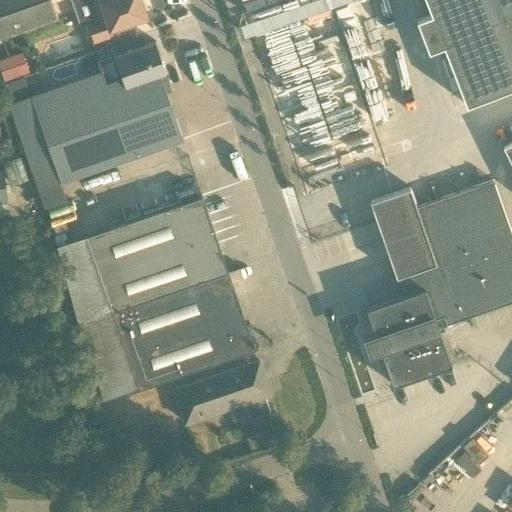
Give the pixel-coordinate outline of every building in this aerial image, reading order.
[(0,0),(0,38),(58,19),(50,0),(0,0)] [(141,0),(92,0),(100,19),(87,23),(97,51),(136,38),(131,23),(147,17),(141,0)] [(225,28),(334,0),(239,0),(243,12),(222,17),(225,28)] [(511,0),(426,0),(431,14),(417,20),(429,51),(444,46),(467,105),(511,87),(511,0)] [(31,95),(8,103),(43,207),(67,199),(61,182),(164,146),(183,140),(160,74),(166,72),(166,71),(155,41),(136,48),(115,55),(122,75),(106,81),(102,70),(31,95)] [(21,52),(0,58),(0,70),(3,79),(27,72),(21,52)] [(1,80),(2,92),(26,90),(25,78),(1,80)] [(511,164),(511,141),(503,146),(511,164)] [(393,385),(412,379),(451,365),(438,327),(511,301),(511,235),(493,180),(416,206),(410,187),(370,201),(396,277),(398,277),(404,295),(366,308),(393,385)] [(140,388),(254,349),(234,290),(215,297),(202,261),(222,255),(201,196),(87,235),(140,388)] [(250,419),(264,414),(270,412),(263,392),(269,390),(259,361),(174,390),(185,423),(244,402),(250,419)] [(88,463),(88,478),(99,479),(99,463),(88,463)]
